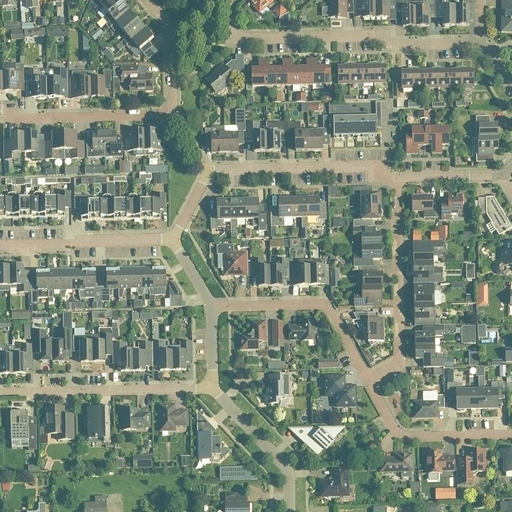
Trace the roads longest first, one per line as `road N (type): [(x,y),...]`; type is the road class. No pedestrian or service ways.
road 1 (residential): [(511,92),(480,44),(389,44),(378,35),(245,38),(231,27),(229,0)]
road 2 (residential): [(148,0),(168,23),(173,112),(18,119),(0,108)]
road 3 (residential): [(174,239),(208,170),(367,166),(392,178)]
road 4 (residential): [(368,379),(397,366),(392,178)]
road 5 (residential): [(211,388),(0,392)]
road 6 (residential): [(211,307),(325,304),(368,379)]
road 7 (residential): [(368,379),(396,432),(406,436),(511,433)]
road 8 (residential): [(0,248),(174,239)]
road 9 (residential): [(289,511),(286,469),(211,388)]
